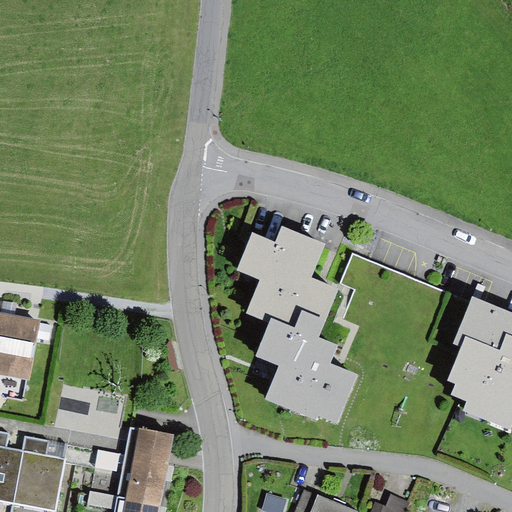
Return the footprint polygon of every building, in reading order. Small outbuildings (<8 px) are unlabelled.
[(254,241),(240,274),(263,283),(249,316),(272,327),(297,336),(304,319),(322,326),(337,294),(310,283),(312,277),(324,249),(284,233),(277,250),(254,241)] [(511,317),(474,303),(456,348),(462,351),(449,384),(456,387),(452,399),(468,405),(464,414),(508,432),(511,422),(511,317)] [(40,322),(2,315),(0,327),(0,377),(29,383),(40,322)] [(297,336),(272,327),(259,360),(281,370),(267,404),(315,423),(318,418),(336,426),(355,381),(326,370),(329,362),(334,351),(316,343),(322,326),(304,319),(297,336)] [(127,499),(160,506),(174,438),(140,432),(127,499)] [(0,433),(0,504),(12,507),(23,453),(6,449),(9,435),(0,433)] [(26,437),(23,453),(12,507),(36,511),(55,511),(66,462),(45,457),(48,442),(26,437)] [(356,511),(304,490),(294,511),(356,511)] [(91,493),(88,506),(115,510),(114,511),(159,511),(160,506),(127,499),(91,493)] [(376,503),(372,511),(403,511),(408,502),(391,495),(386,508),(376,503)]
